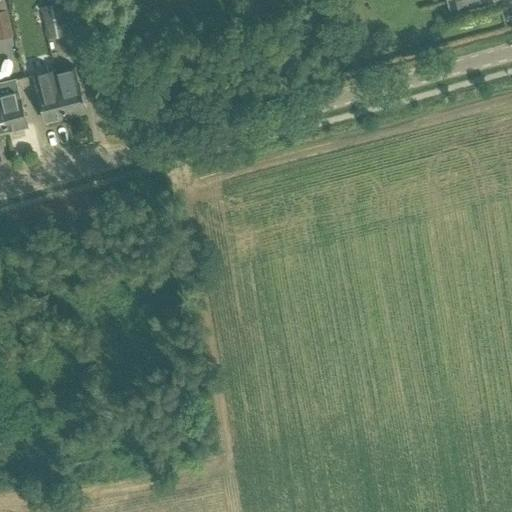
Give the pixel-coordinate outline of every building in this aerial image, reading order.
[(41,6),(47,38),(67,34),(61,2),(41,6)] [(0,12),(0,37),(12,35),(7,11),(0,12)] [(0,46),(0,66),(12,64),(7,45),(0,46)] [(63,71),(55,73),(58,84),(66,116),(85,112),(74,68),(63,71)] [(54,70),(35,75),(47,121),(66,116),(58,84),(55,73),(55,70),(54,70)] [(7,98),(0,100),(8,131),(28,126),(17,83),(4,86),(7,98)]
